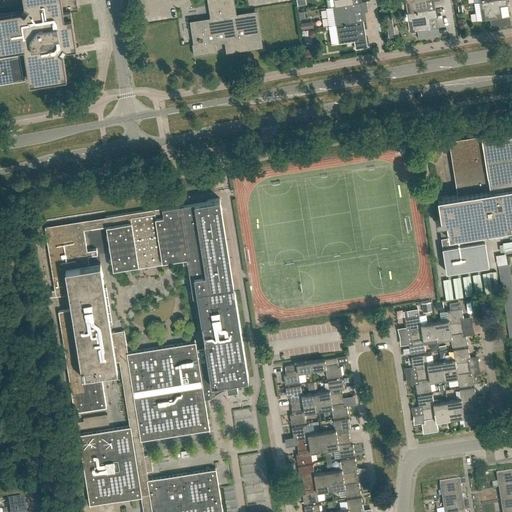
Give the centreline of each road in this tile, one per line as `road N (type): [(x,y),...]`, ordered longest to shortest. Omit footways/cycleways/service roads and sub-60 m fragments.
road 1 (tertiary): [(511,54),(130,118)]
road 2 (tertiary): [(134,145),(511,73)]
road 3 (residential): [(289,511),(266,357),(274,346),(340,335)]
road 4 (residential): [(375,511),(351,342)]
road 5 (tertiary): [(0,171),(134,145)]
road 6 (tertiary): [(130,118),(0,144)]
road 7 (residential): [(504,441),(482,315)]
road 8 (residential): [(414,456),(394,336)]
